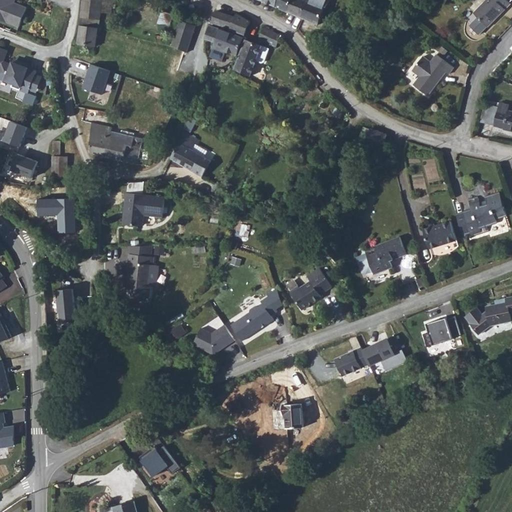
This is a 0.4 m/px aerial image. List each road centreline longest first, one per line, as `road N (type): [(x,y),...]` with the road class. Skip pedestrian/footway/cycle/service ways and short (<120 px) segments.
road 1 (unclassified): [(511,265),(192,390),(39,467)]
road 2 (unclassified): [(73,0),(65,84),(95,188),(96,250),(74,266),(39,242),(18,247)]
road 3 (unclassified): [(233,0),(279,24),(362,108),(461,145)]
road 4 (unclassified): [(18,247),(35,304),(39,467)]
road 5 (unclassified): [(511,39),(480,74),(461,145)]
